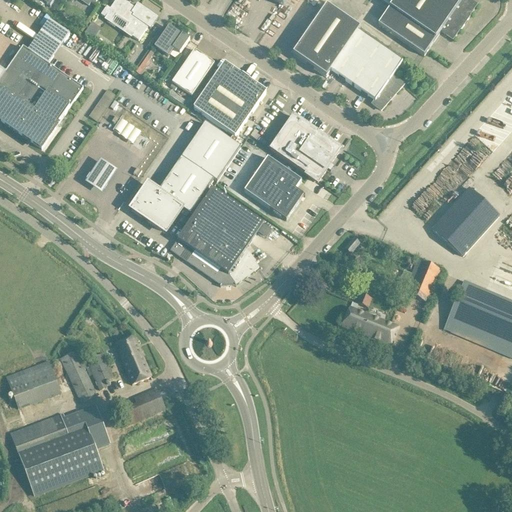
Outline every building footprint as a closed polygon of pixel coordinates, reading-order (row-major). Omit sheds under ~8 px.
[(150,30),(158,19),(138,5),(135,9),(122,0),(116,0),(110,10),(107,7),(101,16),(112,23),(116,17),(129,25),(124,32),(139,42),(148,28),(150,30)] [(396,0),(379,26),(395,37),(424,57),(441,32),(442,33),(442,34),(453,42),(460,31),(461,31),(471,17),(470,16),(478,5),(469,0),(396,0)] [(326,79),(331,72),(358,32),(360,30),(327,7),(293,56),(326,79)] [(92,25),(84,36),(90,40),(98,29),(92,25)] [(169,29),(156,48),(168,57),(173,50),(180,55),(190,41),(182,35),(181,37),(169,29)] [(358,32),(331,72),(375,102),(372,106),(381,112),(391,100),(390,99),(394,94),(395,95),(403,86),(404,86),(392,78),(402,63),(358,32)] [(0,121),(42,150),(70,110),(83,90),(23,49),(5,75),(0,81),(0,121)] [(172,84),(191,97),(214,65),(195,51),(172,84)] [(149,53),(134,74),(139,77),(145,67),(153,56),(149,53)] [(236,138),(266,94),(249,81),(242,77),(224,65),(194,109),(194,110),(194,111),(234,138),(235,139),(236,138)] [(97,123),(115,97),(107,91),(89,117),(97,123)] [(120,121),(116,117),(112,123),(117,126),(120,121)] [(341,151),(292,118),(269,151),(318,184),(327,170),(331,165),(341,151)] [(166,233),(182,210),(190,216),(214,181),(217,183),(240,149),(205,124),(158,193),(148,187),(132,210),(166,233)] [(268,159),(244,193),(286,222),(301,201),(299,199),(301,196),(305,198),(296,191),(301,183),(268,159)] [(118,174),(100,163),(85,186),(103,197),(118,174)] [(133,175),(138,178),(142,172),(137,169),(133,175)] [(213,190),(177,241),(170,252),(171,252),(221,286),(220,288),(221,288),(223,285),(225,286),(232,286),(234,285),(236,287),(235,286),(259,269),(246,251),(264,226),(213,190)] [(466,193),(432,230),(463,258),(496,220),(499,218),(468,190),(466,193)] [(351,239),(343,250),(349,256),(358,244),(351,239)] [(427,304),(441,271),(418,261),(411,276),(404,273),(397,291),(427,304)] [(465,281),(443,331),(511,359),(511,303),(502,299),(502,297),(465,281)] [(369,309),(372,300),(358,295),(355,305),(369,309)] [(350,310),(342,328),(391,348),(398,329),(350,310)] [(132,386),(151,378),(134,338),(115,346),(132,386)] [(81,404),(97,397),(76,352),(60,359),(81,404)] [(87,362),(100,392),(107,389),(105,384),(113,380),(103,355),(87,362)] [(49,363),(5,379),(18,413),(61,397),(49,363)] [(126,427),(165,411),(157,391),(136,400),(138,406),(120,413),(126,427)] [(11,435),(34,497),(103,471),(96,451),(110,445),(96,408),(65,419),(63,415),(11,435)]
